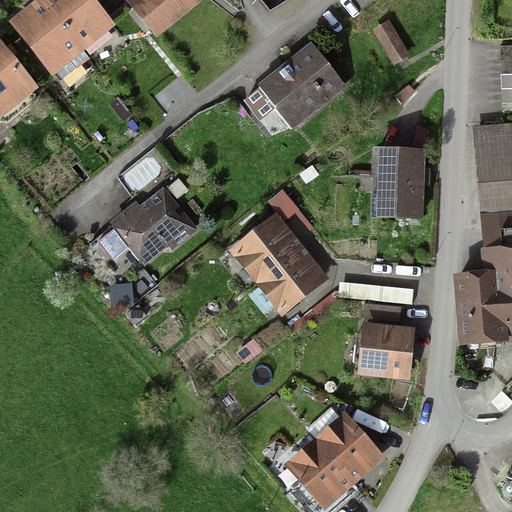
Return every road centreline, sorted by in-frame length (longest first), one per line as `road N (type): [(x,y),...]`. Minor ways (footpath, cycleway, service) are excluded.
road 1 (residential): [(433,416),(454,213),(459,0)]
road 2 (residential): [(52,220),(325,0)]
